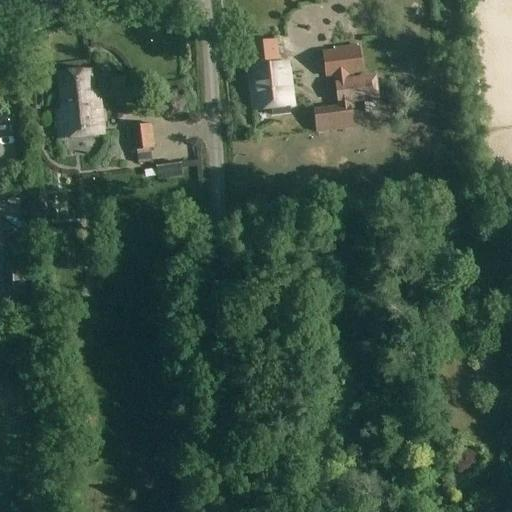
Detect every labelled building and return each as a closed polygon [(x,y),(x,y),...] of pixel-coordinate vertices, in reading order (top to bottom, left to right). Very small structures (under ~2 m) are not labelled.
[(253,110),(293,105),(288,62),(279,63),(276,40),(250,43),(254,79),(249,79),(253,110)] [(332,77),(336,106),(313,109),(315,134),(353,128),(351,109),(354,109),(353,101),(378,98),(375,74),(350,77),(350,75),(362,73),(358,46),(321,52),(324,78),(332,77)] [(59,138),(102,135),(98,91),(93,91),(90,70),(58,73),(61,110),(56,111),(59,138)] [(363,102),(364,113),(376,112),(375,101),(363,102)] [(154,149),(152,124),(125,127),(128,153),(134,152),(135,163),(152,162),(151,149),(154,149)]
